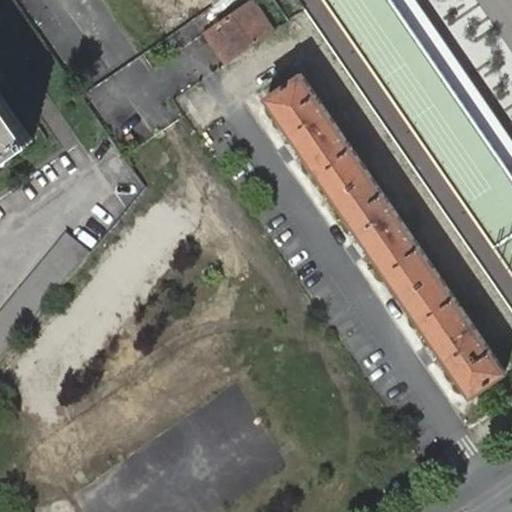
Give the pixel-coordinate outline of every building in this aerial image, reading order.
[(227,46),(234,56),(273,30),(251,0),(206,32),(219,52),(227,46)] [(511,167),(396,0),(327,0),(495,244),(511,232),(511,167)] [(301,73),(268,96),(296,138),(305,151),(364,237),(373,249),(435,340),(443,353),(472,394),(506,371),(301,73)] [(0,102),(0,155),(25,139),(0,102)] [(114,158),(100,176),(132,202),(146,185),(114,158)] [(141,208),(28,359),(14,348),(0,366),(0,402),(32,426),(176,234),(141,208)] [(0,314),(0,363),(91,254),(67,233),(0,314)]
